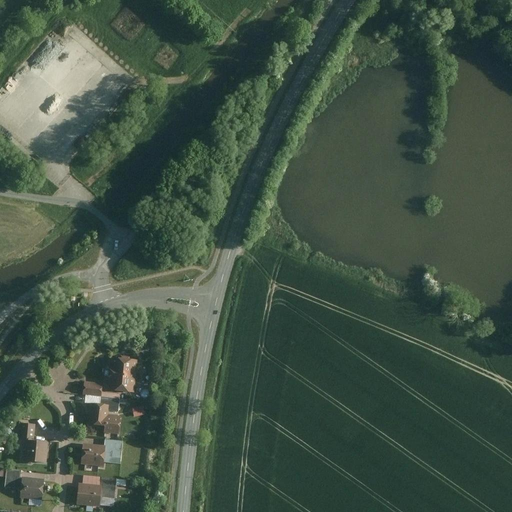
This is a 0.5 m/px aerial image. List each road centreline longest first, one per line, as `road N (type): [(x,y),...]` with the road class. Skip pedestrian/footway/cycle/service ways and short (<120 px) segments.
road 1 (secondary): [(212,313),(265,156),(347,0)]
road 2 (secondary): [(182,511),(212,313)]
road 3 (residential): [(57,511),(64,421),(51,397),(20,372)]
road 4 (residential): [(130,300),(76,323),(20,372)]
